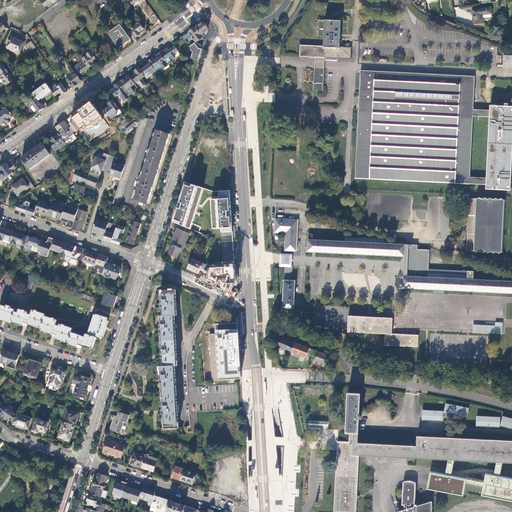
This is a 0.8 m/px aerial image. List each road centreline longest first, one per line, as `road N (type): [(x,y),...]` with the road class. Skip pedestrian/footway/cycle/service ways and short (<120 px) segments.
road 1 (primary): [(165,34),(0,153)]
road 2 (secondary): [(236,100),(248,302)]
road 3 (residential): [(82,459),(242,511)]
road 4 (residential): [(511,406),(355,379)]
road 5 (residential): [(146,262),(0,211)]
road 6 (residential): [(146,262),(191,118)]
road 7 (secondary): [(256,376),(264,511)]
road 8 (residential): [(250,327),(333,348),(355,379)]
